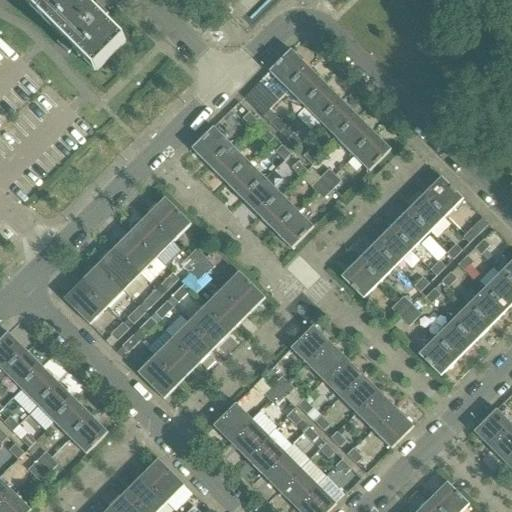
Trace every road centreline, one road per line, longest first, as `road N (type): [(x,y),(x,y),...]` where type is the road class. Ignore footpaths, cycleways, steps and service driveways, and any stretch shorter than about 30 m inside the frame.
road 1 (residential): [(225,80),(284,24),(313,24),(511,216)]
road 2 (residential): [(241,511),(15,296)]
road 3 (residential): [(50,261),(225,80)]
road 4 (residential): [(358,511),(511,362)]
